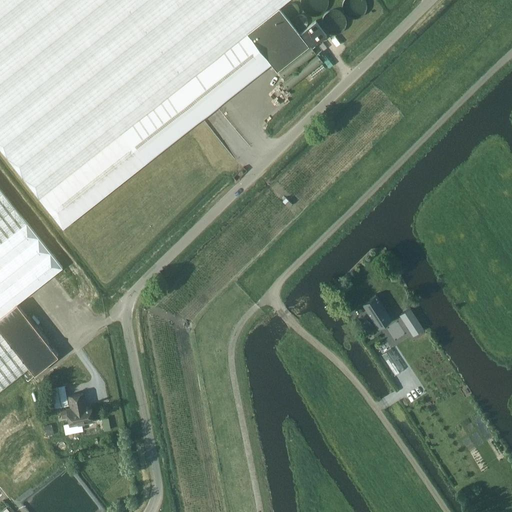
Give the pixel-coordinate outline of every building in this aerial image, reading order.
[(278,7),(287,0),(0,0),(0,149),(38,197),(62,227),(270,63),(246,32),(278,7)] [(327,0),(303,0),(304,1),(304,4),(305,6),(307,7),(309,9),(310,10),(314,11),(316,11),(320,10),(321,9),(323,8),(325,6),(326,4),(327,2),(327,0)] [(308,45),(278,7),(246,32),(270,63),(276,70),(308,45)] [(62,267),(0,188),(0,389),(29,367),(0,330),(0,316),(17,303),(62,267)] [(376,325),(390,316),(376,294),(362,303),(376,325)] [(58,356),(17,303),(0,316),(0,330),(29,367),(34,374),(58,356)] [(408,310),(398,316),(411,336),(421,329),(408,310)] [(382,355),(395,375),(404,369),(391,349),(382,355)] [(65,386),(51,389),(54,408),(69,406),(65,386)] [(93,420),(90,405),(85,406),(83,393),(69,396),(72,408),(67,409),(67,410),(60,411),(61,417),(68,416),(70,425),(83,422),(85,423),(89,422),(90,421),(93,420)] [(51,425),(43,426),(45,435),(53,434),(51,425)]
